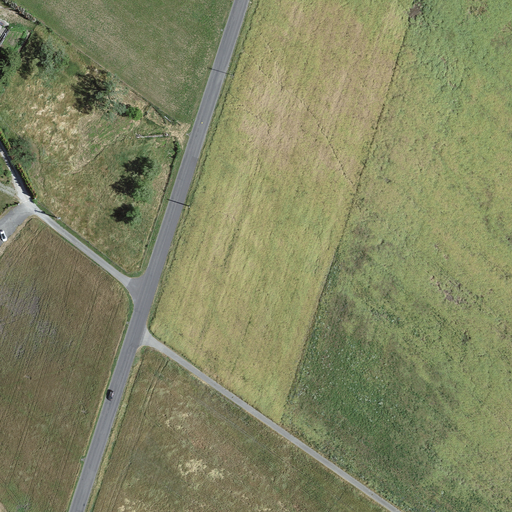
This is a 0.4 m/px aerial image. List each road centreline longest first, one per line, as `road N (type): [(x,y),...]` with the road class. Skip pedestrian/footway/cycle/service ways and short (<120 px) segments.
road 1 (tertiary): [(243,0),(78,511)]
road 2 (track): [(389,511),(136,334)]
